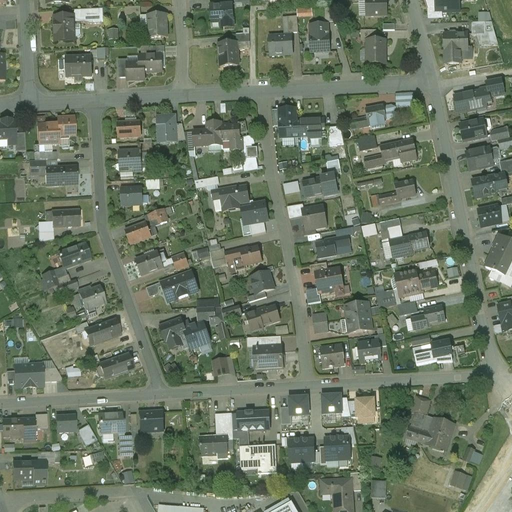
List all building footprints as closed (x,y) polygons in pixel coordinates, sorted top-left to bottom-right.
[(387,0),(365,0),(366,17),(387,17),(387,0)] [(435,0),(436,14),(460,14),(459,0),(435,0)] [(232,5),(210,7),(211,24),(224,23),(224,29),(234,28),(232,5)] [(140,8),(125,9),(126,17),(140,16),(141,16),(140,8)] [(331,9),(325,10),(325,24),(336,24),(331,9)] [(93,10),(79,11),(80,20),(94,19),(93,10)] [(148,17),(141,17),(141,16),(140,16),(141,29),(149,29),(148,17)] [(166,16),(148,17),(149,29),(149,40),(167,39),(166,16)] [(74,18),(55,18),(55,40),(76,39),(76,38),(73,39),(72,31),(74,31),(74,18)] [(297,18),(289,18),(291,34),(298,34),(297,18)] [(485,24),(472,24),(472,36),(481,36),(485,36),(485,24)] [(485,24),(485,36),(481,36),(481,47),(492,47),(489,36),(495,36),(492,24),(485,24)] [(329,26),(309,28),(310,37),(329,36),(329,26)] [(118,31),(110,31),(110,41),(118,41),(118,31)] [(377,32),(361,32),(361,42),(366,42),(366,41),(377,41),(377,32)] [(456,34),(455,33),(450,33),(450,36),(444,36),(445,64),(448,66),(461,65),(461,61),(461,53),(468,53),(468,49),(468,35),(456,35),(456,34)] [(250,36),(236,37),(237,44),(237,51),(250,50),(250,36)] [(310,37),(310,38),(310,55),(330,53),(329,36),(310,37)] [(292,37),(269,38),(270,57),(293,56),(292,37)] [(377,41),(366,41),(366,42),(366,65),(386,65),(386,41),(377,41)] [(237,44),(219,45),(221,69),(239,67),(237,51),(237,44)] [(468,49),(468,53),(461,53),(461,61),(472,61),(472,49),(468,49)] [(105,50),(97,50),(98,62),(106,62),(105,50)] [(162,57),(139,58),(140,65),(140,74),(144,74),(162,74),(162,57)] [(91,58),(66,59),(67,78),(92,77),(91,58)] [(128,61),(118,61),(119,79),(128,79),(127,65),(128,65),(128,61)] [(128,65),(127,65),(128,79),(128,82),(145,81),(144,74),(140,74),(140,65),(128,65)] [(501,81),(486,84),(488,92),(489,95),(503,92),(501,81)] [(488,92),(474,95),(474,94),(454,98),(458,115),(477,111),(476,106),(490,103),(489,95),(488,92)] [(406,95),(397,96),(397,95),(396,95),(397,108),(398,108),(407,107),(407,108),(408,107),(412,107),(413,107),(413,106),(413,101),(413,100),(413,96),(413,95),(411,95),(407,95),(406,95)] [(490,103),(476,106),(477,111),(477,114),(487,112),(486,109),(491,108),(490,103)] [(367,119),(349,122),(351,131),(371,127),(371,125),(386,122),(386,120),(383,108),(383,107),(365,110),(367,119)] [(391,107),(383,108),(386,120),(393,119),(396,115),(393,113),(395,110),(391,107)] [(324,120),(298,122),(297,111),(278,112),(279,140),(308,138),(308,141),(321,140),(321,130),(324,130),(324,129),(325,129),(324,120)] [(175,117),(157,118),(157,127),(158,145),(177,144),(177,143),(176,126),(176,125),(175,125),(175,117)] [(57,125),(37,126),(38,147),(59,146),(59,140),(68,140),(68,137),(75,137),(74,119),(57,120),(57,125)] [(489,120),(483,122),(485,131),(491,129),(489,120)] [(11,122),(1,122),(1,123),(0,123),(0,148),(7,148),(7,146),(15,145),(15,135),(14,122),(11,123),(11,122)] [(483,122),(460,126),(463,143),(487,138),(485,131),(483,122)] [(140,123),(118,124),(118,139),(141,138),(141,136),(140,123)] [(221,125),(207,125),(207,133),(208,147),(222,146),(223,146),(223,143),(231,143),(231,152),(242,152),(243,152),(243,147),(242,141),(240,141),(240,127),(230,127),(230,125),(222,126),(221,125)] [(182,126),(176,126),(177,143),(186,142),(182,126)] [(340,128),(329,129),(330,147),(337,147),(337,146),(344,145),(340,128)] [(507,129),(493,132),(490,136),(492,143),(499,142),(509,139),(507,129)] [(207,133),(194,133),(195,147),(208,147),(207,133)] [(24,134),(15,135),(15,145),(15,153),(25,152),(24,134)] [(151,135),(141,136),(141,138),(141,144),(152,144),(151,135)] [(246,137),(246,145),(255,146),(255,137),(246,137)] [(375,137),(357,141),(360,153),(377,150),(375,137)] [(509,139),(499,142),(500,151),(511,148),(511,142),(511,139),(509,139)] [(382,157),(364,161),(366,169),(386,165),(386,162),(401,159),(402,164),(416,161),(415,156),(416,156),(412,141),(380,148),(382,157)] [(231,143),(223,143),(223,146),(222,146),(222,151),(224,153),(231,152),(231,143)] [(141,144),(138,144),(138,151),(138,155),(141,155),(148,155),(152,154),(152,144),(141,144)] [(249,146),(243,147),(243,152),(242,152),(244,160),(255,159),(257,159),(257,150),(250,150),(249,146)] [(490,149),(466,155),(469,172),(494,167),(490,150),(490,149)] [(497,149),(490,150),(493,165),(499,164),(500,163),(502,161),(500,150),(497,149)] [(138,151),(119,152),(120,172),(121,171),(121,170),(128,170),(128,171),(129,171),(133,171),(140,170),(141,170),(141,169),(141,155),(138,155),(138,151)] [(56,153),(39,154),(39,162),(57,162),(56,153)] [(148,155),(141,155),(141,169),(149,168),(148,155)] [(255,159),(244,160),(244,164),(243,165),(245,174),(258,171),(263,170),(262,168),(257,169),(255,159)] [(511,160),(500,163),(499,164),(501,171),(511,169),(511,160)] [(339,161),(326,164),(328,172),(340,170),(339,161)] [(45,163),(29,164),(30,177),(45,176),(45,163)] [(76,168),(51,170),(52,187),(65,186),(66,195),(77,195),(77,186),(76,168)] [(511,169),(501,171),(502,176),(503,179),(505,179),(511,177),(511,169)] [(128,170),(121,170),(121,171),(120,172),(121,179),(133,178),(133,171),(129,171),(128,171),(128,170)] [(336,176),(313,181),(313,182),(303,184),(306,199),(324,196),(324,199),(338,196),(335,185),(338,185),(336,176)] [(502,176),(494,178),(472,182),(475,200),(497,196),(497,194),(499,194),(498,191),(507,189),(505,179),(503,179),(502,176)] [(218,178),(204,181),(195,182),(196,191),(220,186),(218,178)] [(370,188),(375,211),(389,208),(390,209),(411,205),(410,203),(424,200),(419,178),(405,181),(405,179),(384,183),(384,185),(370,188)] [(364,180),(352,182),(355,194),(366,192),(364,180)] [(160,181),(146,182),(146,191),(160,191),(160,181)] [(299,182),(284,185),(286,196),(301,193),(299,182)] [(236,188),(212,193),(214,202),(221,201),(223,212),(224,213),(241,210),(240,205),(249,204),(246,188),(237,190),(236,188)] [(142,190),(121,191),(122,207),(143,206),(142,197),(142,190)] [(511,198),(501,201),(502,207),(511,205),(511,198)] [(221,201),(214,202),(216,213),(223,212),(221,201)] [(268,222),(265,202),(249,204),(240,205),(241,210),(244,226),(250,225),(264,223),(268,222)] [(497,208),(478,212),(482,229),(501,225),(497,208)] [(321,209),(302,212),(305,229),(305,231),(315,230),(315,228),(324,226),(323,220),(326,219),(324,213),(322,213),(321,209)] [(163,211),(149,216),(151,223),(159,220),(161,226),(167,224),(165,218),(166,218),(163,211)] [(78,212),(52,213),(52,225),(52,229),(79,228),(78,212)] [(363,214),(363,224),(372,224),(372,214),(363,214)] [(250,225),(253,237),(266,234),(264,223),(250,225)] [(146,224),(125,232),(130,247),(152,239),(146,224)] [(377,225),(363,227),(364,238),(378,236),(377,225)] [(401,227),(388,230),(391,243),(403,240),(401,227)] [(315,230),(305,231),(305,229),(303,229),(304,238),(316,235),(315,230)] [(53,234),(38,234),(39,244),(54,241),(53,234)] [(426,234),(409,238),(409,239),(412,255),(415,255),(414,252),(430,249),(426,234)] [(500,238),(499,238),(493,249),(495,250),(486,269),(493,272),(490,279),(502,284),(510,266),(511,262),(511,242),(501,237),(500,238)] [(349,238),(325,242),(325,244),(316,245),(318,260),(336,257),(335,250),(350,247),(349,238)] [(391,243),(389,243),(393,260),(413,256),(412,255),(409,239),(403,240),(391,243)] [(84,245),(58,254),(59,259),(59,260),(60,260),(64,271),(90,261),(84,245)] [(220,246),(209,248),(210,254),(221,251),(220,246)] [(248,249),(225,255),(227,264),(234,262),(236,273),(246,271),(245,267),(262,263),(258,249),(249,251),(248,249)] [(157,253),(136,261),(142,278),(163,270),(161,264),(168,262),(164,251),(157,254),(157,253)] [(185,255),(172,260),(174,265),(168,267),(171,274),(189,268),(185,255)] [(326,265),(310,267),(311,276),(315,276),(315,274),(328,272),(326,265)] [(511,285),(511,266),(510,266),(502,284),(511,288),(511,285)] [(449,270),(451,279),(461,277),(459,268),(449,270)] [(328,272),(315,274),(315,276),(318,293),(326,291),(327,291),(328,293),(335,292),(336,297),(344,296),(340,270),(328,272)] [(416,271),(394,276),(395,277),(397,276),(402,299),(423,294),(423,292),(438,289),(435,273),(417,277),(416,271)] [(54,272),(42,276),(48,291),(57,288),(70,283),(68,276),(57,280),(54,272)] [(180,277),(175,279),(176,281),(172,282),(172,281),(162,285),(163,288),(168,304),(178,300),(179,301),(189,297),(188,296),(198,293),(191,274),(180,278),(180,277)] [(269,274),(251,279),(256,296),(265,294),(274,291),(269,274)] [(394,276),(391,282),(394,291),(390,292),(390,295),(391,299),(400,298),(400,299),(402,299),(397,276),(395,277),(394,276)] [(70,283),(57,288),(60,295),(77,289),(74,282),(70,283)] [(162,284),(146,290),(150,299),(158,296),(160,292),(159,289),(163,288),(162,285),(162,284)] [(90,289),(78,293),(88,321),(96,318),(93,310),(106,305),(99,288),(91,291),(90,289)] [(256,296),(248,299),(250,304),(267,299),(265,294),(256,296)] [(390,295),(376,298),(379,311),(398,307),(401,306),(400,299),(400,298),(391,299),(390,295)] [(511,301),(497,305),(503,333),(511,330),(511,301)] [(401,306),(398,307),(400,318),(418,314),(415,303),(401,306)] [(358,306),(355,307),(355,306),(354,307),(346,308),(348,321),(369,318),(368,305),(359,306),(358,306)] [(238,308),(222,313),(223,315),(224,322),(241,317),(238,308)] [(265,309),(246,315),(252,335),(264,331),(263,328),(280,323),(275,308),(266,311),(265,309)] [(442,308),(424,312),(426,320),(414,323),(416,331),(430,328),(430,326),(445,323),(442,308)] [(211,309),(198,310),(199,322),(211,321),(212,321),(211,309)] [(223,315),(214,315),(214,309),(211,309),(212,321),(211,321),(211,325),(225,325),(224,323),(224,322),(223,315)] [(72,310),(66,312),(69,320),(75,318),(72,310)] [(325,316),(313,317),(315,326),(326,324),(325,316)] [(394,325),(399,323),(395,316),(390,318),(394,325)] [(369,318),(348,321),(349,334),(358,333),(358,334),(359,333),(362,333),(363,333),(371,331),(369,318)] [(181,320),(160,328),(166,343),(167,342),(171,351),(182,347),(179,338),(186,336),(182,325),(181,320)] [(115,321),(96,328),(98,336),(93,338),(96,345),(91,347),(89,347),(89,348),(121,337),(115,321)] [(203,324),(202,325),(191,329),(188,323),(182,325),(186,336),(191,350),(191,351),(201,347),(201,346),(208,343),(209,344),(210,344),(210,343),(203,324)] [(86,324),(75,328),(78,335),(85,332),(89,331),(89,330),(86,324)] [(326,324),(315,326),(316,334),(328,332),(326,324)] [(96,328),(89,330),(89,331),(85,332),(91,347),(96,345),(93,338),(98,336),(96,328)] [(225,328),(218,329),(221,340),(228,339),(225,328)] [(384,336),(378,337),(375,338),(376,343),(379,343),(379,349),(380,349),(387,348),(384,336)] [(429,337),(411,340),(413,348),(430,344),(429,337)] [(281,339),(257,340),(258,349),(282,348),(281,339)] [(433,354),(415,358),(417,368),(438,363),(437,361),(453,357),(449,342),(431,346),(433,354)] [(376,343),(358,345),(360,365),(365,364),(366,364),(369,364),(370,364),(370,363),(381,362),(380,356),(381,356),(381,355),(380,350),(380,349),(379,349),(379,343),(376,343)] [(51,348),(46,351),(50,358),(55,355),(51,348)] [(258,349),(254,350),(255,372),(283,371),(282,348),(258,349)] [(342,348),(321,350),(323,370),(329,369),(330,369),(333,368),(333,369),(334,369),(334,368),(344,367),(344,361),(344,360),(343,355),(343,354),(342,348)] [(55,355),(50,358),(54,365),(59,362),(55,355)] [(97,356),(86,360),(88,365),(99,362),(97,356)] [(128,356),(107,363),(108,365),(112,377),(113,379),(134,371),(128,356)] [(226,361),(213,364),(216,377),(229,375),(226,361)] [(108,365),(99,368),(104,380),(112,377),(108,365)] [(42,371),(42,366),(28,367),(29,389),(43,388),(43,384),(42,371)] [(28,367),(14,367),(15,386),(15,390),(29,389),(28,367)] [(173,367),(170,369),(168,367),(165,369),(171,378),(178,374),(173,367)] [(77,370),(72,370),(70,368),(65,370),(68,378),(77,377),(77,370)] [(56,370),(42,371),(43,384),(63,383),(56,370)] [(14,373),(6,373),(7,386),(15,386),(14,373)] [(342,396),(322,398),(323,417),(343,416),(342,396)] [(310,397),(290,398),(291,418),(311,417),(310,397)] [(375,399),(356,400),(356,403),(357,418),(357,420),(358,420),(375,419),(377,419),(375,399)] [(429,402),(417,399),(412,413),(425,417),(429,402)] [(356,403),(348,403),(351,419),(357,418),(356,403)] [(163,413),(138,415),(140,434),(164,432),(163,413)] [(262,414),(237,415),(238,433),(248,432),(263,431),(262,414)] [(121,415),(98,417),(98,427),(100,427),(100,435),(112,435),(124,434),(123,423),(122,424),(121,415)] [(232,415),(215,416),(217,439),(227,438),(227,442),(233,442),(233,441),(232,415)] [(248,432),(238,433),(237,415),(232,415),(233,441),(239,441),(240,449),(249,448),(248,432)] [(47,416),(35,417),(36,430),(47,429),(47,416)] [(61,418),(56,418),(57,435),(76,434),(75,417),(68,417),(68,416),(61,416),(61,418)] [(33,421),(2,422),(3,438),(10,438),(11,440),(23,439),(24,443),(34,443),(33,421)] [(454,428),(435,422),(431,435),(427,446),(446,452),(454,428)] [(88,427),(78,432),(79,436),(86,449),(97,442),(88,427)] [(410,428),(406,440),(427,446),(431,435),(410,428)] [(112,435),(102,435),(102,443),(113,442),(112,435)] [(131,438),(118,438),(119,458),(132,458),(131,438)] [(217,439),(200,440),(200,450),(202,450),(202,458),(218,457),(218,460),(228,460),(227,442),(227,438),(217,439)] [(349,439),(338,440),(339,461),(350,460),(349,439)] [(338,440),(327,440),(327,448),(328,461),(339,461),(338,440)] [(313,441),(301,442),(302,463),(314,462),(313,441)] [(301,442),(290,442),(291,463),(302,463),(301,442)] [(249,448),(240,449),(241,468),(258,467),(258,476),(277,475),(276,447),(249,448)] [(480,467),(485,456),(469,449),(464,460),(480,467)] [(90,456),(92,465),(106,461),(104,453),(90,456)] [(54,454),(37,454),(37,465),(45,465),(54,465),(54,454)] [(371,470),(381,472),(383,460),(373,458),(371,470)] [(34,464),(13,465),(13,482),(33,481),(34,481),(34,474),(45,473),(45,465),(37,465),(34,466),(34,464)] [(468,493),(474,478),(456,472),(450,486),(468,493)] [(46,486),(45,473),(34,474),(34,481),(33,481),(34,486),(46,486)] [(125,485),(135,484),(134,473),(124,473),(125,485)] [(363,474),(350,475),(351,481),(352,481),(352,493),(364,492),(363,474)] [(351,481),(321,483),(322,496),(331,496),(334,493),(337,493),(340,496),(340,498),(336,503),(336,511),(353,511),(352,493),(352,481),(351,481)] [(387,500),(388,483),(373,483),(372,499),(387,500)]
